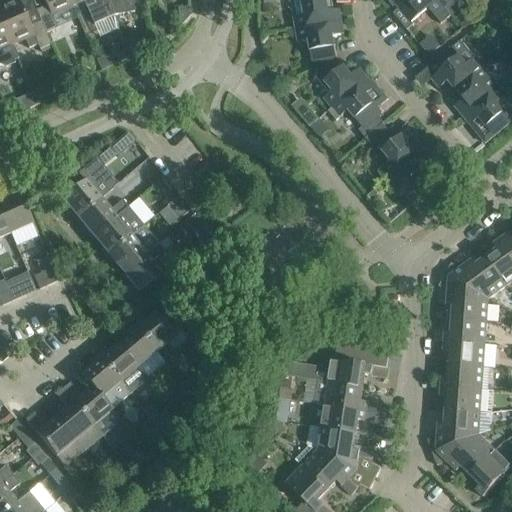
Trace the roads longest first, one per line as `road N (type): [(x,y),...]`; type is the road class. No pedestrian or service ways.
road 1 (residential): [(411,272),(217,61)]
road 2 (residential): [(411,272),(416,361),(405,495),(422,511)]
road 3 (residential): [(0,170),(176,92),(217,61)]
road 4 (residential): [(197,44),(166,76),(0,146)]
road 5 (residential): [(442,130),(362,36),(363,0)]
road 6 (residential): [(511,188),(416,260),(411,272)]
